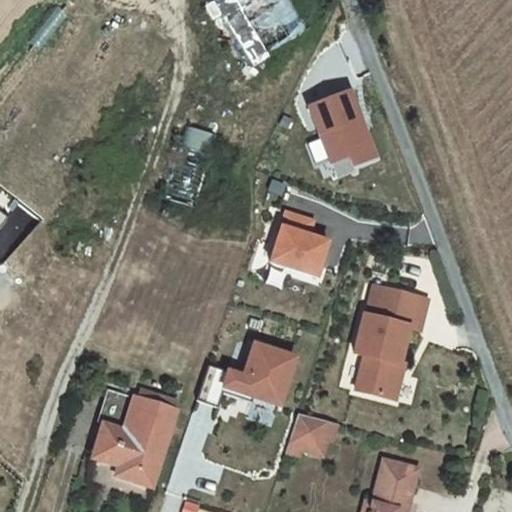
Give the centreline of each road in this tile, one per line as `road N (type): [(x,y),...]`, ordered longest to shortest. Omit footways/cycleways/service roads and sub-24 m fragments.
road 1 (track): [(178,0),(174,87),(21,511)]
road 2 (residential): [(511,422),(351,0)]
